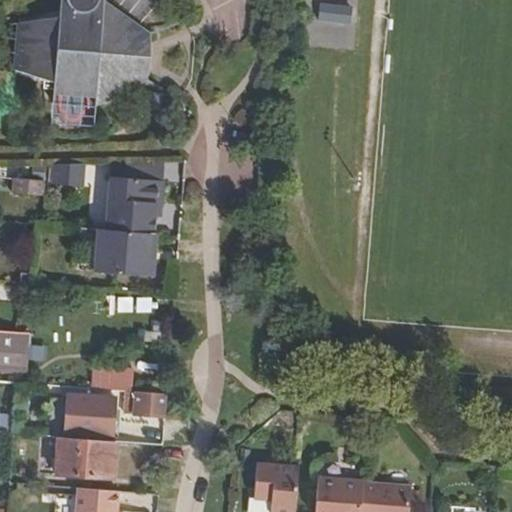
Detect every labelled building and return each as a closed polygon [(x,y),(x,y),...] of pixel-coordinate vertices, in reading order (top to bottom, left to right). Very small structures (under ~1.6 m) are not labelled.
[(40,89),(49,94),(47,130),(91,133),(94,103),(142,78),(142,70),(133,64),(134,51),(144,46),(145,37),(96,12),(99,0),(68,0),(68,3),(58,6),(58,13),(18,22),(3,25),(0,65),(0,70),(13,77),(40,89)] [(82,170),(52,168),(50,186),(80,189),(82,170)] [(108,179),(104,232),(148,236),(152,236),(154,219),(155,206),(160,206),(162,184),(108,179)] [(42,182),(13,180),(11,195),(41,198),(42,182)] [(104,232),(97,232),(93,274),(149,279),(151,261),(146,261),(148,236),(104,232)] [(29,336),(0,333),(0,372),(25,375),(29,336)] [(125,395),(130,395),(132,374),(92,370),(90,392),(125,395)] [(130,395),(125,395),(123,416),(163,419),(163,417),(164,398),(130,395)] [(115,401),(67,397),(64,437),(112,441),(115,401)] [(0,416),(0,435),(12,436),(14,418),(0,416)] [(115,444),(57,440),(55,477),(112,481),(115,444)] [(300,511),(303,480),(258,476),(257,502),(274,503),(273,511),(300,511)] [(363,511),(365,495),(365,494),(315,488),(312,511),(363,511)] [(114,511),(116,494),(75,491),(73,511),(114,511)] [(409,511),(410,498),(365,495),(363,511),(409,511)]
